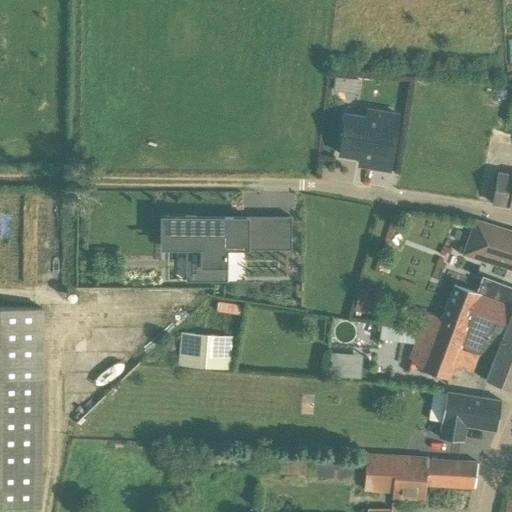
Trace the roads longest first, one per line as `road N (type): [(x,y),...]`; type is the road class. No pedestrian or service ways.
road 1 (residential): [(511,218),(314,184),(243,182)]
road 2 (track): [(243,182),(0,180)]
